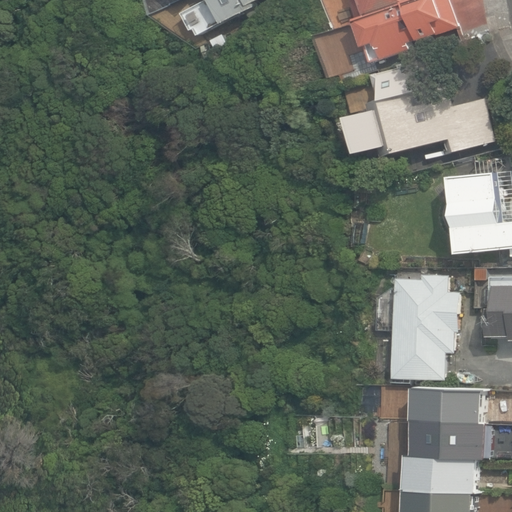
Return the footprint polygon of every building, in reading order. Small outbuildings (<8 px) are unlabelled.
[(190,25),(203,34),(227,21),(228,23),(260,6),(257,2),(260,0),(212,0),(186,15),(190,25)] [(387,57),(414,49),(412,42),(463,26),(454,0),(366,0),(372,17),(361,21),(369,45),(382,41),(387,57)] [(430,88),(423,60),(401,65),(402,68),(376,75),(382,100),(371,102),(374,113),(354,118),(363,154),(384,148),(386,157),(456,139),(459,152),(501,141),(490,98),(459,106),(453,82),(430,88)] [(511,247),(511,222),(507,223),(502,173),(457,178),(465,252),(511,247)] [(489,280),(490,269),(476,268),(476,279),(489,280)] [(463,332),(464,292),(453,292),(453,274),(427,273),(427,281),(398,280),(398,299),(383,298),(383,329),(399,329),(398,379),(450,380),(450,353),(458,353),(459,332),(463,332)] [(511,334),(511,284),(501,285),(501,308),(495,308),(495,335),(511,334)] [(478,511),(480,492),(483,492),(484,458),(492,458),(492,445),(511,445),(511,427),(493,427),(493,423),(488,423),(490,390),(421,387),(419,419),(422,419),(421,455),(413,455),(411,488),(415,488),(413,511),(478,511)]
